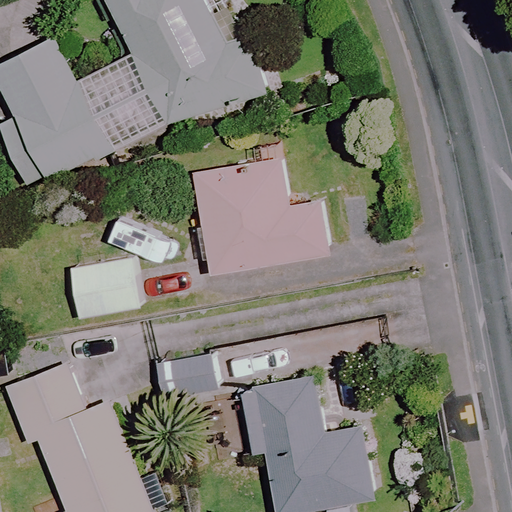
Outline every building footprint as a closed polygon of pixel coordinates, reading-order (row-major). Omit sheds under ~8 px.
[(213,16),(205,0),(113,0),(138,55),(79,81),(60,37),(0,63),(0,71),(19,116),(2,123),(29,186),(270,83),(237,6),(213,16)] [(293,203),(284,154),(196,170),(215,273),(334,252),(324,197),(293,203)] [(143,306),(134,255),(73,266),(83,318),(143,306)] [(371,295),(209,330),(154,342),(166,400),(221,388),(213,353),(376,319),(371,295)] [(85,409),(69,361),(8,381),(30,445),(43,440),(66,511),(155,511),(117,398),(85,409)] [(331,431),(323,381),(246,394),(256,455),(270,453),(280,511),(294,511),(379,498),(367,425),(331,431)]
